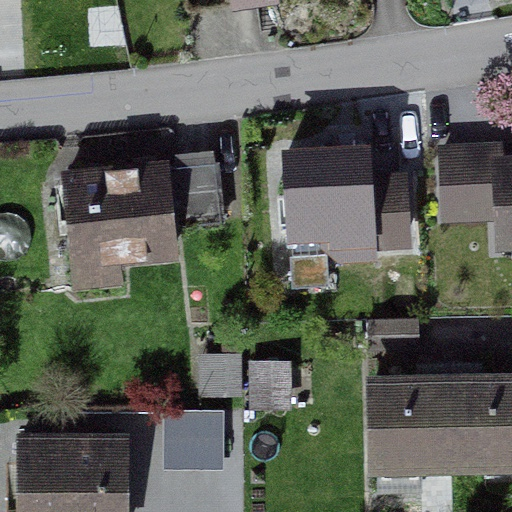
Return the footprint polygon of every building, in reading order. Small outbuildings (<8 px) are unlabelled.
[(183,0),(186,15),(222,9),(220,0),(183,0)] [(511,163),(510,150),(440,153),(443,218),(499,216),(501,243),(511,242),(511,163)] [(366,183),(364,153),(284,158),(286,197),(275,198),(276,225),(287,224),(288,233),(322,231),(323,244),(335,256),(370,254),(369,243),(403,241),(399,181),(366,183)] [(172,168),(178,228),(218,224),(212,163),(172,168)] [(73,264),(169,254),(161,169),(64,178),(73,264)] [(366,322),(366,351),(415,351),(414,322),(366,322)] [(248,409),(278,409),(277,365),(247,366),(248,409)] [(419,465),(448,465),(481,464),(481,484),(511,483),(511,379),(477,380),(477,368),(463,368),(447,369),(435,369),(416,369),(417,382),(371,383),(373,487),(419,486),(419,465)] [(221,470),(221,410),(166,410),(166,470),(221,470)] [(79,441),(49,441),(49,446),(17,445),(16,511),(122,511),(122,446),(79,446),(79,441)]
